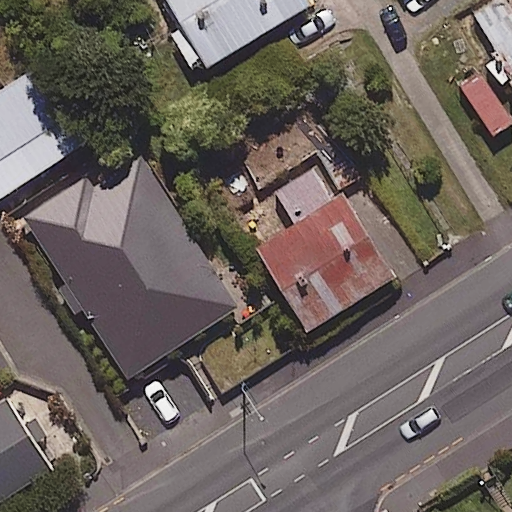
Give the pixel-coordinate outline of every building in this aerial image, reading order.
[(309,4),(306,0),(162,0),(180,31),(172,36),(193,72),(309,4)] [(511,14),(502,0),(494,0),(474,13),(511,72),(511,14)] [(73,101),(48,61),(0,91),(0,195),(95,135),(73,101)] [(510,120),(481,76),(462,88),(492,133),(510,120)] [(367,172),(349,141),(320,158),(339,189),(367,172)] [(235,307),(138,153),(90,183),(86,177),(24,216),(125,377),(235,307)] [(330,200),(311,169),(276,191),(296,222),(253,248),(305,330),(392,275),(341,193),(330,200)] [(0,503),(50,471),(6,401),(0,404),(0,503)]
